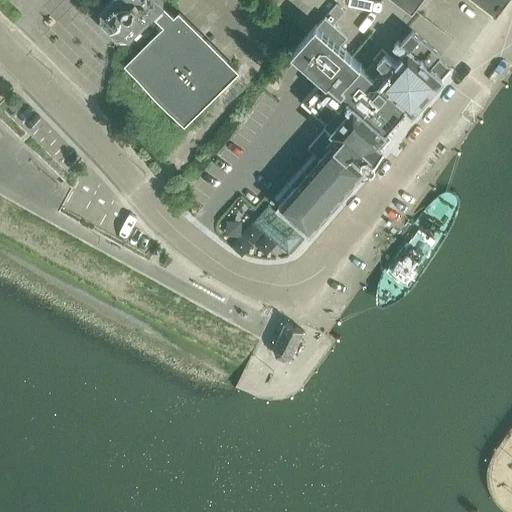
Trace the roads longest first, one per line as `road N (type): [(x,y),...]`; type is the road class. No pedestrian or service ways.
road 1 (unclassified): [(314,275),(282,288),(219,265),(0,42)]
road 2 (unclassified): [(314,275),(355,234),(511,26)]
